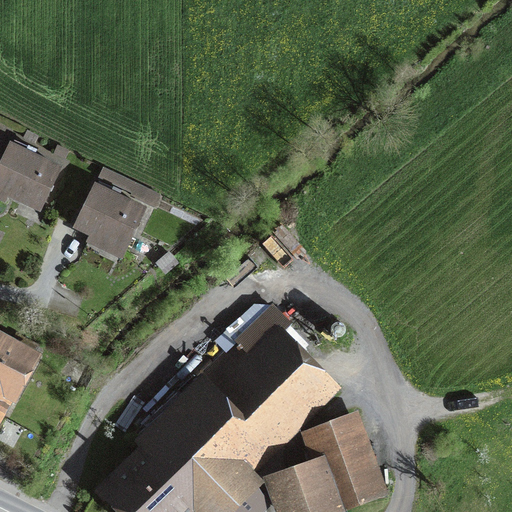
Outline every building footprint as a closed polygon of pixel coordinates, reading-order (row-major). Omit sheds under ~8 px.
[(64,176),(9,150),(0,167),(0,203),(41,223),(64,176)] [(152,205),(158,193),(104,167),(98,179),(152,205)] [(145,210),(94,186),(72,231),(123,255),(145,210)] [(172,264),(165,256),(154,267),(161,274),(172,264)] [(195,384),(270,463),(297,431),(343,394),(268,315),(195,384)] [(0,427),(40,355),(0,333),(0,427)] [(270,463),(195,384),(89,488),(114,511),(249,511),(270,493),(255,478),(270,463)] [(313,434),(324,462),(342,508),(377,494),(348,420),(313,434)] [(290,511),(330,511),(342,508),(324,462),(278,480),(290,511)]
